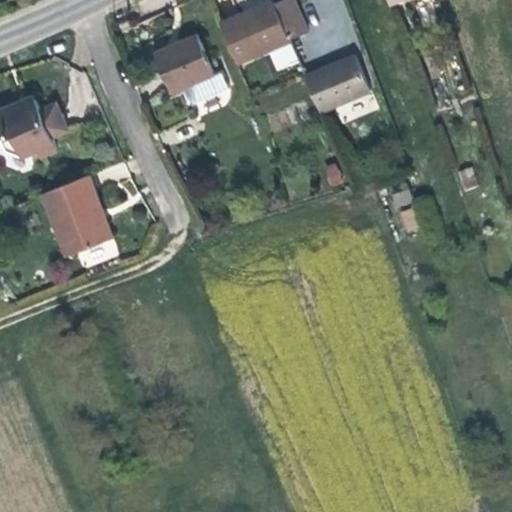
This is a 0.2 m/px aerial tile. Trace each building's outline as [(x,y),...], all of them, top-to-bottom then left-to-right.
[(285,32),(283,27),(271,0),(252,0),(217,15),(234,54),(285,32)] [(271,0),(283,27),(301,19),(293,0),(271,0)] [(211,63),(194,24),(151,41),(168,82),(172,80),(177,90),(189,95),(226,81),(218,60),(211,63)] [(326,58),(341,93),(363,83),(349,48),(326,58)] [(315,104),(341,93),(326,58),(301,69),(315,104)] [(37,107),(30,96),(16,102),(14,99),(0,104),(0,108),(0,110),(0,109),(0,146),(4,145),(20,156),(35,150),(37,156),(55,148),(49,134),(64,127),(52,101),(37,107)] [(326,166),(329,185),(342,183),(339,164),(326,166)] [(464,190),(478,185),(471,166),(457,172),(464,190)] [(110,235),(86,174),(40,191),(64,253),(110,235)] [(405,232),(417,230),(413,208),(401,211),(405,232)]
